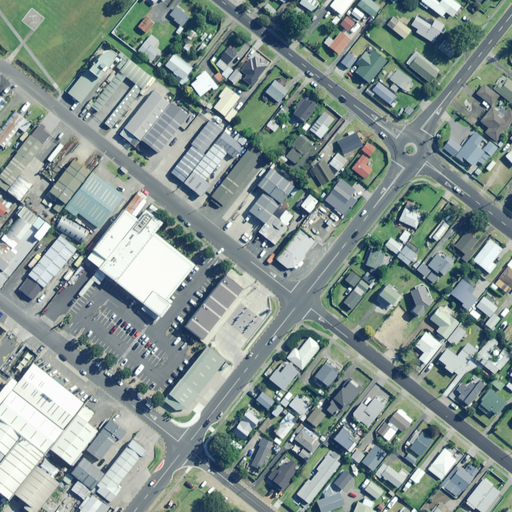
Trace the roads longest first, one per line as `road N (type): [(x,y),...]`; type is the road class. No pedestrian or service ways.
road 1 (unclassified): [(0,66),(299,300)]
road 2 (unclassified): [(299,300),(511,466)]
road 3 (unclassified): [(185,447),(0,300)]
road 4 (secondary): [(217,0),(400,140)]
road 5 (tertiary): [(185,447),(299,300)]
road 6 (tertiary): [(299,300),(406,161)]
road 7 (tertiary): [(417,137),(511,13)]
